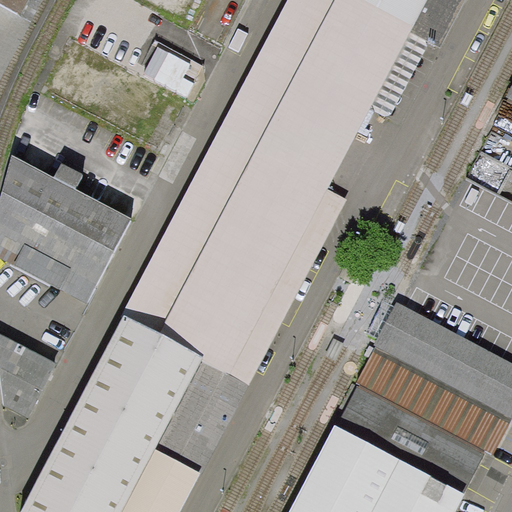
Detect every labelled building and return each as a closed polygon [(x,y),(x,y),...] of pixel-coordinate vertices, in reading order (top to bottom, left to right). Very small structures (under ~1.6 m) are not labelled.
[(0,0),(0,49),(25,0),(0,0)] [(260,357),(343,200),(324,190),(338,162),(408,31),(349,0),(294,0),(125,321),(246,384),(260,357)] [(349,0),(408,31),(439,47),(463,0),(349,0)] [(205,66),(154,39),(137,72),(189,100),(205,66)] [(82,178),(61,167),(54,181),(12,159),(0,203),(0,237),(25,251),(16,268),(44,283),(53,266),(96,288),(105,272),(131,222),(75,192),(82,178)] [(372,343),(511,415),(511,414),(511,350),(398,292),(372,343)] [(178,511),(246,384),(125,321),(124,320),(22,511),(178,511)] [(0,372),(4,403),(28,416),(54,368),(0,339),(0,372)] [(454,511),(485,454),(352,383),(287,511),(454,511)]
